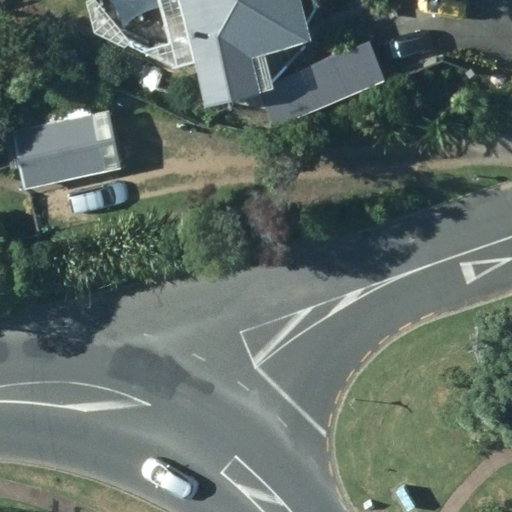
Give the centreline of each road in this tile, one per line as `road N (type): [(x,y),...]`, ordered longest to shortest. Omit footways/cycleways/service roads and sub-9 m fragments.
road 1 (residential): [(0,379),(493,244)]
road 2 (residential): [(249,491),(294,405),(365,322),(493,244)]
road 3 (secondary): [(249,491),(144,424),(0,401)]
